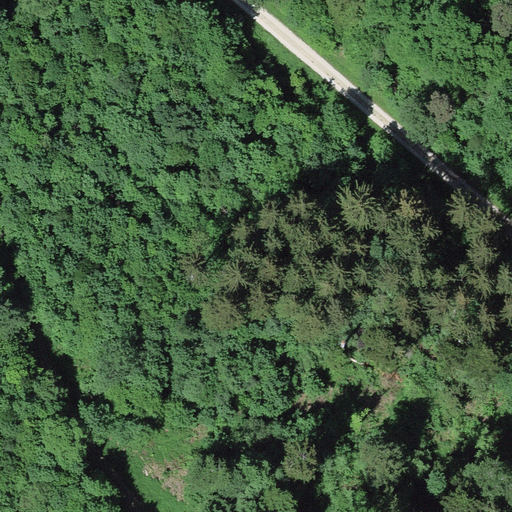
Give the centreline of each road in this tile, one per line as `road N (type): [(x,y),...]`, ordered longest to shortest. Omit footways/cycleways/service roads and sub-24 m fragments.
road 1 (track): [(511,233),(240,0)]
road 2 (track): [(0,227),(52,384),(140,511)]
